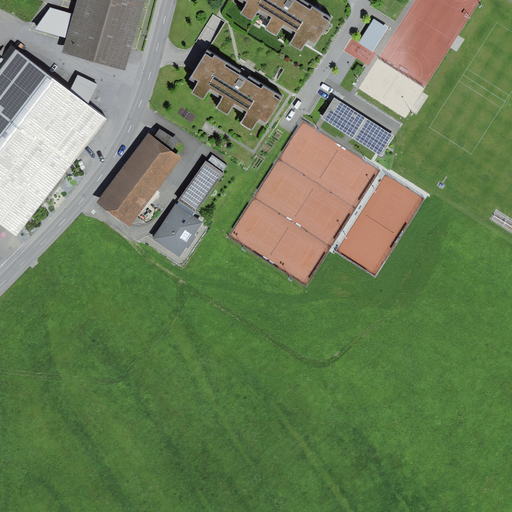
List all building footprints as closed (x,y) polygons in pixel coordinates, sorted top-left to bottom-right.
[(144,0),(77,0),(74,14),(67,39),(63,52),(125,70),(144,0)] [(239,0),(238,1),(247,6),(241,15),(252,21),(258,12),(271,21),(265,29),(277,36),(282,28),(295,36),(290,45),(302,52),(307,44),(314,48),(333,18),(303,0),(296,0),(296,1),(294,0),(239,0)] [(67,39),(74,14),(50,8),(35,29),(67,39)] [(374,19),(359,43),(373,52),(388,29),(374,19)] [(70,91),(12,45),(0,60),(0,221),(17,234),(107,119),(89,105),(70,91)] [(241,70),(208,50),(190,79),(198,84),(193,93),(204,100),(208,92),(221,99),(215,108),(228,116),(233,108),(245,115),(240,124),(253,132),(257,124),(266,129),(285,97),(250,76),(248,80),(243,77),(239,74),(241,70)] [(78,75),(70,91),(89,105),(97,84),(78,75)] [(335,99),(322,119),(382,157),(395,136),(335,99)] [(160,129),(154,137),(172,151),(179,142),(160,129)] [(149,134),(97,203),(130,226),(182,158),(172,151),(154,137),(149,134)] [(207,162),(206,161),(178,201),(179,202),(195,213),(196,214),(224,174),(222,173),(227,166),(212,155),(207,162)] [(195,213),(179,202),(177,205),(193,216),(195,213)] [(176,205),(153,239),(179,257),(186,247),(189,249),(197,237),(194,235),(203,223),(193,216),(177,205),(176,205)]
